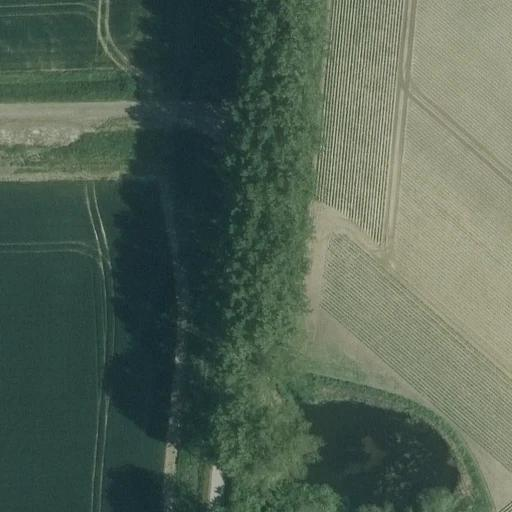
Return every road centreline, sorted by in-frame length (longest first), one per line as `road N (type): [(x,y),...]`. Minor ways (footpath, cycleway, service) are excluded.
road 1 (unclassified): [(216,511),(256,0)]
road 2 (track): [(248,106),(0,112)]
